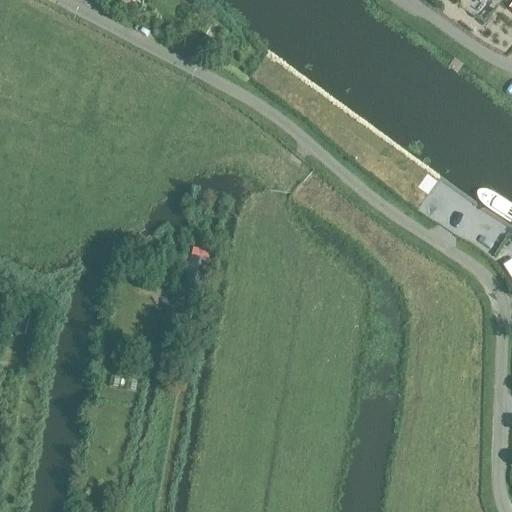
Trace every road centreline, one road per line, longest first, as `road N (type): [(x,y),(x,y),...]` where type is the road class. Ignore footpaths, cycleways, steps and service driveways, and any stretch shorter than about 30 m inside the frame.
road 1 (residential): [(507,511),(499,479),(505,315),(497,290),(251,101),(59,0)]
road 2 (unclassified): [(511,69),(402,0)]
